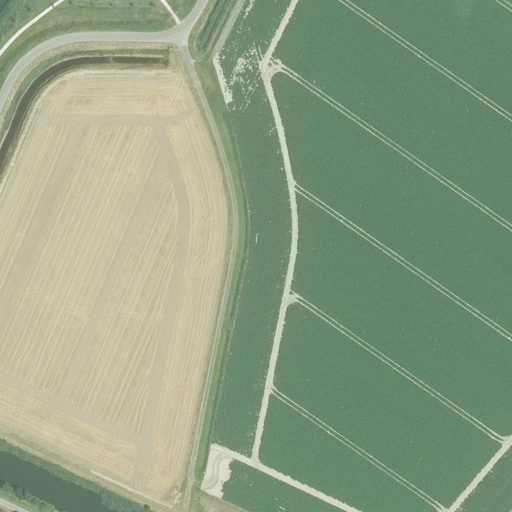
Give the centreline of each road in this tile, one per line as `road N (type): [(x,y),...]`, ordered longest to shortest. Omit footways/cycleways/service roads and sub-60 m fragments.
road 1 (unclassified): [(186,499),(234,216),(216,135),(178,33)]
road 2 (unclassified): [(0,103),(16,71),(43,48),(178,33)]
